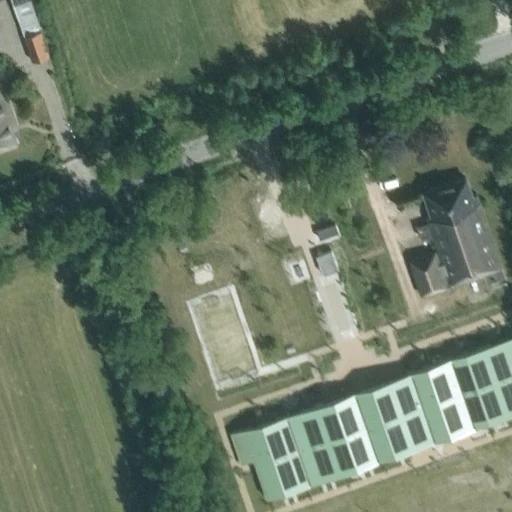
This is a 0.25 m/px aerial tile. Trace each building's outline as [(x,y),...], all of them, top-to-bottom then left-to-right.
[(10,0),(31,58),(47,52),(28,0),(10,0)] [(0,146),(15,142),(9,123),(14,121),(0,80),(0,79),(0,146)] [(471,194),(465,176),(423,190),(431,214),(427,215),(429,222),(417,226),(421,237),(433,233),(442,261),(438,262),(434,250),(410,258),(422,293),(451,283),(450,281),(465,276),(465,278),(484,272),(487,280),(498,277),(499,281),(505,279),(476,192),(471,194)] [(322,399),(230,431),(240,460),(253,456),(266,495),(406,446),(405,443),(466,423),(467,426),(511,410),(511,333),(405,371),(406,374),(323,402),(322,399)] [(230,479),(214,483),(219,503),(235,499),(230,479)]
